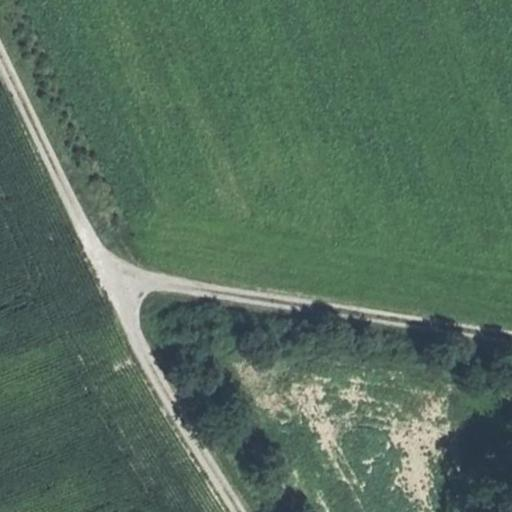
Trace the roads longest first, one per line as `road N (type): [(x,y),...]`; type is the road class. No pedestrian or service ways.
road 1 (track): [(242,511),(157,376),(0,39)]
road 2 (track): [(113,281),(145,279),(511,336)]
